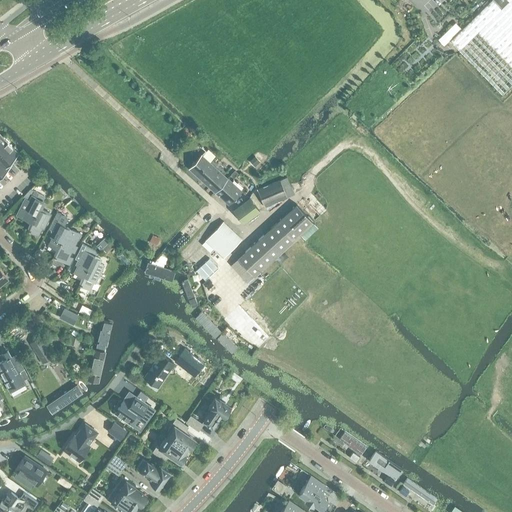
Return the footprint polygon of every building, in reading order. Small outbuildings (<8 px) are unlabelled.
[(491,0),(481,11),(450,40),(455,46),(458,48),(503,94),(511,84),(511,0),(509,0),(501,8),(493,0),(491,0)] [(464,25),(458,19),(450,27),(441,36),(447,43),(464,25)] [(0,175),(12,164),(10,162),(18,154),(0,135),(0,175)] [(202,155),(189,169),(215,192),(227,179),(227,178),(202,155)] [(248,162),(252,166),(253,167),(260,161),(255,156),(248,162)] [(265,207),(287,197),(294,195),(287,178),(258,190),(265,207)] [(227,179),(215,192),(229,205),(241,191),(227,179)] [(25,198),(17,214),(23,218),(23,217),(31,221),(30,221),(27,229),(29,230),(43,200),(45,196),(33,191),(30,189),(23,197),(25,198)] [(233,209),(243,223),(260,211),(250,198),(233,209)] [(43,200),(29,230),(39,235),(42,228),(44,229),(52,213),(42,208),(46,201),(43,200)] [(248,283),(249,282),(313,222),(297,204),(231,265),(248,283)] [(51,238),(48,244),(56,249),(53,255),(55,256),(70,227),(64,224),(67,218),(57,213),(49,229),(53,230),(50,237),(51,238)] [(202,245),(210,252),(211,253),(215,249),(217,251),(213,255),(220,262),(242,239),(224,222),(210,236),(211,236),(202,245)] [(70,227),(55,256),(56,257),(55,258),(64,262),(68,255),(70,256),(72,251),(75,252),(78,246),(75,245),(81,233),(70,227)] [(109,242),(109,241),(103,236),(94,244),(100,250),(102,248),(109,242)] [(77,265),(74,272),(83,277),(80,283),(81,284),(95,254),(98,251),(85,245),(83,249),(75,264),(77,265)] [(2,253),(0,254),(0,260),(7,268),(11,264),(2,253)] [(82,284),(79,289),(87,293),(89,289),(90,290),(94,282),(96,283),(105,264),(100,262),(102,258),(95,254),(81,284),(82,284)] [(209,258),(204,263),(211,270),(216,265),(209,258)] [(148,262),(145,271),(173,280),(176,271),(148,262)] [(211,270),(204,263),(200,267),(209,277),(214,273),(211,270)] [(0,267),(0,284),(8,278),(0,267)] [(205,282),(209,277),(200,267),(195,272),(205,282)] [(184,277),(177,281),(190,308),(197,304),(184,277)] [(72,325),(78,316),(64,309),(59,318),(72,325)] [(201,312),(194,319),(214,339),(221,331),(201,312)] [(94,346),(107,349),(113,322),(100,319),(94,346)] [(5,327),(9,332),(18,324),(15,320),(5,327)] [(223,334),(217,340),(232,354),(238,348),(223,334)] [(30,343),(43,363),(54,356),(47,346),(48,346),(41,335),(30,343)] [(79,346),(81,339),(71,337),(69,344),(79,346)] [(104,350),(92,348),(85,378),(96,381),(104,350)] [(185,348),(175,361),(195,376),(205,363),(185,348)] [(3,355),(2,354),(1,354),(3,359),(0,360),(0,376),(2,381),(4,380),(10,391),(25,383),(23,378),(27,376),(15,355),(11,357),(8,351),(6,352),(7,352),(3,355)] [(144,377),(158,386),(174,363),(160,354),(144,377)] [(48,408),(53,416),(84,395),(79,387),(48,408)] [(124,398),(113,413),(132,426),(137,418),(144,423),(154,409),(144,402),(148,397),(140,391),(136,397),(135,396),(130,403),(124,398)] [(212,408),(204,420),(213,427),(221,415),(224,417),(230,407),(215,397),(209,406),(212,408)] [(202,424),(191,416),(187,422),(198,429),(202,424)] [(165,435),(187,450),(189,446),(190,447),(195,439),(184,432),(188,426),(176,418),(165,435)] [(108,430),(120,439),(126,431),(114,422),(108,430)] [(74,435),(64,449),(71,454),(71,455),(77,459),(79,460),(80,458),(82,458),(84,455),(84,453),(89,446),(88,445),(97,432),(85,423),(75,436),(74,435)] [(335,436),(361,455),(367,446),(340,428),(335,436)] [(187,450),(165,435),(167,436),(159,447),(157,445),(153,451),(165,459),(169,454),(180,462),(185,454),(184,453),(187,450)] [(38,457),(45,462),(50,455),(42,450),(38,457)] [(353,452),(350,457),(356,461),(360,456),(353,452)] [(369,460),(396,478),(401,470),(375,452),(369,460)] [(47,470),(25,455),(15,470),(37,485),(47,470)] [(114,455),(110,460),(122,468),(126,463),(114,455)] [(160,486),(169,472),(161,466),(159,470),(143,458),(137,467),(153,478),(151,481),(160,486)] [(107,466),(118,474),(122,468),(110,460),(107,466)] [(327,500),(328,498),(323,495),(324,493),(322,491),(326,485),(311,475),(306,483),(299,492),(306,497),(305,499),(313,504),(314,503),(321,508),(323,506),(324,507),(328,501),(327,500)] [(122,476),(114,487),(140,505),(146,496),(134,488),(136,485),(122,476)] [(394,480),(388,476),(384,481),(391,485),(394,480)] [(404,484),(435,506),(441,498),(409,476),(404,484)] [(409,491),(402,486),(399,491),(406,495),(409,491)] [(114,487),(107,498),(126,511),(133,511),(134,511),(135,511),(136,511),(136,510),(137,510),(137,509),(137,508),(137,507),(137,506),(138,504),(140,505),(114,487)] [(92,488),(88,493),(100,501),(103,496),(92,488)] [(33,509),(38,502),(24,492),(20,498),(8,490),(0,502),(0,511),(21,511),(26,505),(33,509)] [(89,502),(96,507),(100,501),(88,493),(84,499),(89,502)] [(284,508),(280,511),(302,511),(304,510),(289,500),(284,508)] [(89,502),(82,511),(103,511),(96,507),(89,502)]
